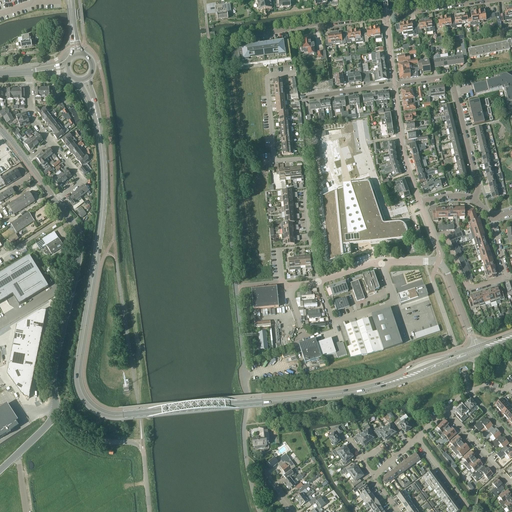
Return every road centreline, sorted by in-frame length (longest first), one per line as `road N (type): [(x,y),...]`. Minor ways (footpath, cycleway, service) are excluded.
road 1 (unclassified): [(260,511),(246,455),(247,394),(212,49),(221,39),(285,28)]
road 2 (secondary): [(123,414),(85,399),(78,373),(104,174),(83,77)]
road 3 (secondary): [(123,414),(352,391),(477,349)]
road 4 (residential): [(473,198),(478,184),(449,76),(393,84)]
road 5 (unclassified): [(57,406),(54,374),(81,244)]
road 6 (residential): [(318,281),(307,165),(273,160)]
road 7 (unclassified): [(318,281),(336,320),(390,302),(381,261)]
road 8 (unclassified): [(146,483),(135,443),(96,439),(57,406)]
road 9 (residential): [(393,84),(403,157),(420,204)]
